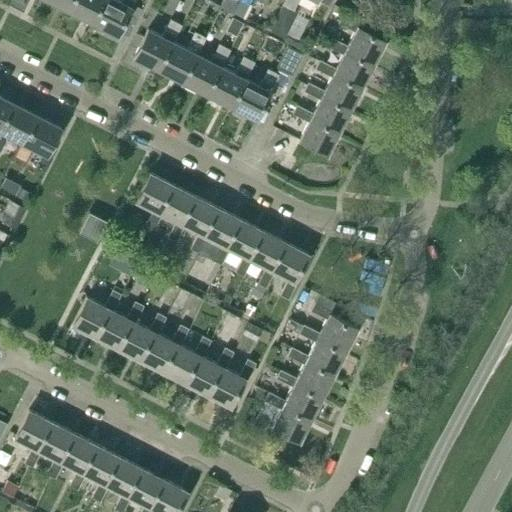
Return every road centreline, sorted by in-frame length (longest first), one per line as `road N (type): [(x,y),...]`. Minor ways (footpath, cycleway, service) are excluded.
road 1 (residential): [(411,232),(300,213),(0,58)]
road 2 (residential): [(319,508),(0,352)]
road 3 (unclassified): [(319,508),(343,475),(413,280),(411,232)]
road 4 (unclassified): [(411,232),(428,203),(442,0)]
road 5 (primary): [(511,325),(433,462),(414,511)]
